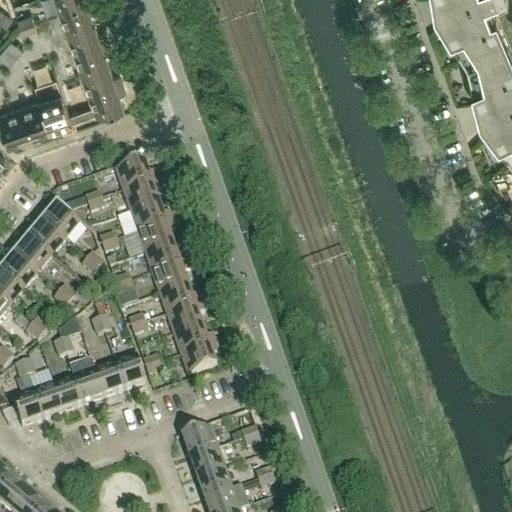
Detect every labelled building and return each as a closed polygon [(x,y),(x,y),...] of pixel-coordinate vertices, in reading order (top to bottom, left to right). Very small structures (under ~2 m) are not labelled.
[(94,2),(93,0),(54,0),(60,14),(94,2)] [(444,9),(466,0),(434,0),(437,12),(444,9)] [(496,18),(490,1),(493,0),(466,0),(444,9),(437,12),(444,23),(452,37),(453,37),(459,35),(497,19),(496,18)] [(95,25),(91,13),(98,11),(94,2),(60,14),(67,35),(95,25)] [(12,21),(1,10),(0,11),(0,20),(7,26),(12,21)] [(17,20),(20,28),(34,23),(31,15),(17,20)] [(508,45),(497,19),(459,35),(464,45),(459,48),(468,62),(508,45)] [(37,31),(34,23),(20,28),(23,36),(37,31)] [(109,43),(106,34),(99,36),(95,25),(67,35),(74,55),(109,43)] [(110,66),(106,54),(112,52),(109,43),(74,55),(81,76),(110,66)] [(511,72),(511,54),(508,45),(468,62),(471,77),(476,76),(481,86),(511,72)] [(123,84),(120,75),(114,77),(110,66),(81,76),(88,96),(123,84)] [(489,116),(511,104),(511,72),(481,86),(475,89),(474,89),(479,105),(482,118),(489,116)] [(69,115),(56,79),(35,87),(40,102),(41,102),(51,130),(61,127),(63,133),(74,129),(72,123),(95,115),(92,106),(69,115)] [(95,115),(96,117),(124,107),(120,95),(126,92),(123,84),(88,96),(92,106),(95,115)] [(32,144),(41,141),(39,135),(51,130),(41,102),(40,102),(20,109),(32,144)] [(511,104),(489,116),(482,118),(490,129),(500,143),(507,139),(506,139),(511,135),(511,104)] [(454,108),(459,140),(480,136),(475,105),(454,108)] [(23,147),(32,144),(20,109),(0,116),(0,121),(8,145),(21,141),(23,147)] [(158,182),(155,173),(148,176),(144,163),(116,173),(123,194),(158,182)] [(159,205),(155,193),(161,191),(158,182),(123,194),(130,215),(159,205)] [(85,198),(88,206),(102,202),(99,194),(85,198)] [(104,210),(102,202),(88,206),(91,214),(104,210)] [(172,223),(169,214),(163,216),(159,205),(130,215),(138,235),(172,223)] [(80,225),(57,206),(48,216),(43,212),(37,219),(66,242),(80,225)] [(66,242),(37,219),(31,226),(36,230),(29,240),(52,259),(66,242)] [(173,246),(169,234),(176,232),(172,223),(138,235),(145,256),(173,246)] [(99,239),(102,247),(116,242),(114,235),(99,239)] [(52,259),(29,240),(21,249),(15,245),(9,252),(38,275),(52,259)] [(119,250),(116,242),(102,247),(104,255),(119,250)] [(187,264),(184,255),(177,257),(173,246),(145,256),(152,276),(187,264)] [(38,275),(9,252),(3,259),(8,263),(1,273),(24,292),(38,275)] [(92,254),(87,261),(99,270),(104,264),(92,254)] [(113,258),(107,260),(109,267),(116,264),(113,258)] [(93,277),(99,270),(87,261),(82,267),(93,277)] [(188,287),(184,275),(190,273),(187,264),(152,276),(159,297),(188,287)] [(24,292),(1,273),(0,273),(0,300),(10,309),(24,292)] [(114,280),(116,287),(130,283),(128,276),(114,280)] [(132,290),(130,283),(116,287),(118,294),(132,290)] [(201,305),(198,296),(192,298),(188,287),(159,297),(167,317),(201,305)] [(64,288),(59,294),(70,303),(75,297),(64,288)] [(65,310),(70,303),(59,294),(54,301),(65,310)] [(0,320),(10,309),(0,300),(0,320)] [(123,320),(138,312),(134,302),(118,309),(123,320)] [(202,328),(198,316),(204,314),(201,305),(167,317),(174,338),(202,328)] [(102,306),(94,308),(99,320),(106,317),(102,306)] [(94,308),(84,312),(89,324),(91,323),(99,320),(94,308)] [(128,321),(131,329),(145,324),(142,316),(128,321)] [(20,317),(15,323),(27,332),(31,327),(20,317)] [(106,317),(99,320),(104,334),(111,331),(106,317)] [(37,320),(31,327),(43,336),(48,330),(37,320)] [(96,337),(104,334),(99,320),(91,323),(96,337)] [(148,331),(145,324),(131,329),(134,337),(148,331)] [(37,343),(43,336),(31,327),(27,332),(26,334),(37,343)] [(216,346),(213,337),(206,339),(202,328),(174,338),(181,358),(216,346)] [(69,340),(61,342),(66,357),(74,354),(69,340)] [(58,359),(66,357),(61,342),(53,345),(58,359)] [(217,369),(212,357),(219,354),(216,346),(181,358),(188,379),(217,369)] [(2,348),(0,350),(0,356),(8,364),(13,357),(2,348)] [(0,367),(3,370),(8,364),(0,356),(0,367)] [(146,385),(136,357),(115,364),(125,392),(146,385)] [(143,362),(146,370),(160,365),(157,357),(143,362)] [(70,368),(74,378),(84,407),(104,400),(94,371),(91,360),(70,368)] [(37,377),(32,362),(24,365),(29,380),(37,377)] [(125,392),(115,364),(94,371),(104,400),(125,392)] [(29,380),(24,365),(15,368),(20,383),(29,380)] [(163,372),(160,365),(146,370),(148,378),(163,372)] [(84,407),(74,378),(53,386),(63,414),(84,407)] [(63,414),(53,386),(33,393),(43,421),(63,414)] [(43,421),(33,393),(12,400),(22,429),(43,421)] [(15,414),(2,418),(6,431),(19,427),(15,414)] [(241,433),(244,441),(258,436),(255,428),(241,433)] [(218,450),(211,429),(182,439),(190,460),(218,450)] [(261,444),(258,436),(244,441),(247,449),(261,444)] [(225,471),(218,450),(190,460),(197,481),(225,471)] [(0,496),(15,478),(0,465),(0,496)] [(255,474),(258,482),(272,478),(269,470),(255,474)] [(233,491),(225,471),(197,481),(204,501),(233,491)] [(0,504),(9,511),(15,511),(32,492),(15,478),(0,496),(0,504)] [(275,485),(272,478),(258,482),(260,490),(275,485)] [(242,488),(233,491),(204,501),(207,511),(239,511),(240,511),(249,508),(242,488)] [(43,511),(48,506),(32,492),(15,511),(43,511)]
